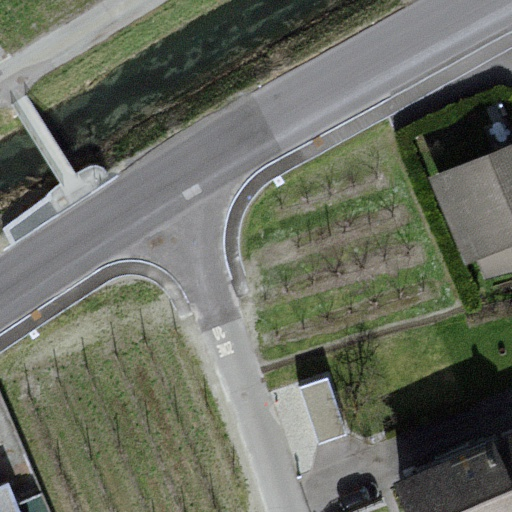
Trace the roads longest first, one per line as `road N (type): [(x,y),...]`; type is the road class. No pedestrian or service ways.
road 1 (secondary): [(163,186),(495,0)]
road 2 (residential): [(282,511),(163,186)]
road 3 (secondary): [(0,292),(163,186)]
road 4 (residential): [(144,0),(0,87)]
